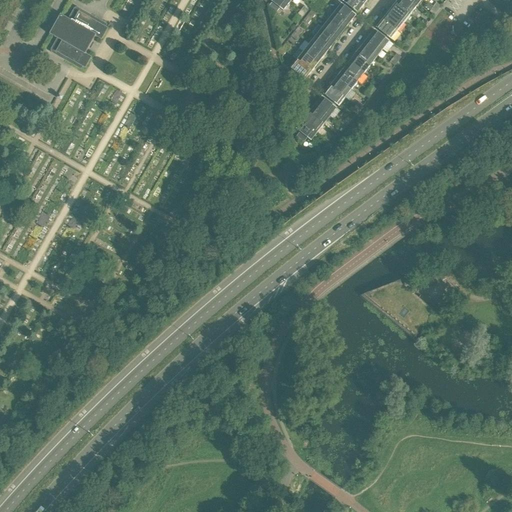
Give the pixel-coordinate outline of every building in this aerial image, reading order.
[(290,3),(286,0),(269,0),(272,2),(269,6),(276,12),(280,8),(283,11),(290,3)] [(324,4),(320,0),(316,4),(321,8),(324,4)] [(364,5),(357,0),(340,0),(343,2),(358,13),(361,8),(364,5)] [(407,0),(397,0),(395,3),(410,15),(416,7),(407,0)] [(395,3),(389,11),(404,23),(410,15),(395,3)] [(436,3),(433,7),(438,11),(441,7),(436,3)] [(341,4),(335,12),(349,24),(356,15),(341,4)] [(304,7),(300,11),(305,15),(308,10),(304,7)] [(438,11),(433,7),(430,12),(434,15),(438,11)] [(56,29),(54,27),(53,28),(54,28),(50,35),(57,39),(51,49),(51,50),(51,51),(51,52),(52,52),(52,53),(53,53),(54,53),(55,53),(56,53),(57,52),(66,57),(65,60),(81,69),(83,67),(85,68),(91,58),(85,55),(96,36),(102,39),(108,29),(105,27),(107,25),(91,15),(89,18),(79,13),(80,12),(80,11),(80,10),(79,10),(79,9),(78,8),(77,8),(76,8),(75,8),(74,9),(68,20),(61,16),(58,22),(57,21),(57,22),(59,23),(56,29)] [(389,11),(383,19),(397,31),(404,23),(389,11)] [(310,12),(307,16),(312,20),(315,15),(310,12)] [(335,12),(328,20),(343,32),(349,24),(335,12)] [(312,20),(307,16),(303,20),(308,24),(312,20)] [(397,31),(383,19),(376,28),(391,40),(397,31)] [(424,19),(420,23),(425,27),(429,23),(424,19)] [(328,20),(322,28),(337,40),(343,32),(328,20)] [(425,27),(420,23),(417,28),(422,31),(425,27)] [(318,25),(312,33),(316,36),(330,48),(334,43),(337,40),(322,28),(318,25)] [(298,28),(294,32),(299,36),(302,32),(298,28)] [(374,30),(368,38),(383,50),(387,53),(393,45),(374,30)] [(411,35),(408,39),(413,43),(416,39),(411,35)] [(316,36),(309,44),(324,56),(330,48),(316,36)] [(368,38),(361,46),(376,58),(383,50),(368,38)] [(285,44),(282,48),(286,52),(290,47),(285,44)] [(309,44),(303,52),(318,64),(324,56),(309,44)] [(361,46),(355,54),(370,66),(376,58),(361,46)] [(286,52),(282,48),(278,52),(283,56),(286,52)] [(299,49),(293,57),(297,60),(312,72),(314,68),(318,64),(303,52),(299,49)] [(355,54),(349,62),(364,74),(370,66),(355,54)] [(397,54),(393,58),(398,62),(401,57),(397,54)] [(398,62),(393,58),(390,62),(394,66),(398,62)] [(312,72),(297,60),(290,68),(294,71),(291,75),(298,81),(301,77),(305,80),(312,72)] [(349,62),(343,70),(357,82),(364,74),(349,62)] [(343,70),(336,78),(351,90),(357,82),(343,70)] [(384,70),(381,74),(385,78),(389,73),(384,70)] [(385,78),(381,74),(377,78),(382,82),(385,78)] [(336,78),(330,86),(345,98),(350,101),(356,94),(351,90),(336,78)] [(345,98),(330,86),(323,95),(338,106),(345,98)] [(371,86),(368,90),(373,94),(376,89),(371,86)] [(373,94),(368,90),(364,94),(369,98),(373,94)] [(322,96),(315,105),(330,117),(337,108),(322,96)] [(359,102),(355,106),(360,110),(363,105),(359,102)] [(315,105),(309,113),(324,125),(330,117),(315,105)] [(360,110),(355,106),(352,110),(357,114),(360,110)] [(309,113),(303,121),(317,133),(324,125),(309,113)] [(344,120),(340,125),(345,128),(349,124),(344,120)] [(317,133),(303,121),(296,129),(300,132),(296,136),(304,142),(307,138),(311,141),(317,133)] [(345,128),(340,125),(337,129),(342,133),(345,128)] [(328,133),(324,138),(329,141),(332,137),(328,133)] [(329,141),(324,138),(321,142),(326,146),(329,141)] [(511,262),(477,284),(474,282),(454,260),(401,279),(402,281),(454,262),(473,283),(477,286),(511,264),(511,262)] [(400,280),(359,295),(413,339),(414,338),(417,334),(418,333),(419,332),(419,331),(421,329),(426,323),(435,312),(406,288),(402,284),(401,283),(400,280)] [(503,308),(509,307),(509,309),(511,309),(511,307),(511,306),(511,298),(502,300),(503,308)] [(57,326),(64,331),(68,323),(61,319),(57,326)] [(511,372),(451,369),(414,338),(413,339),(450,370),(511,374),(511,372)]
